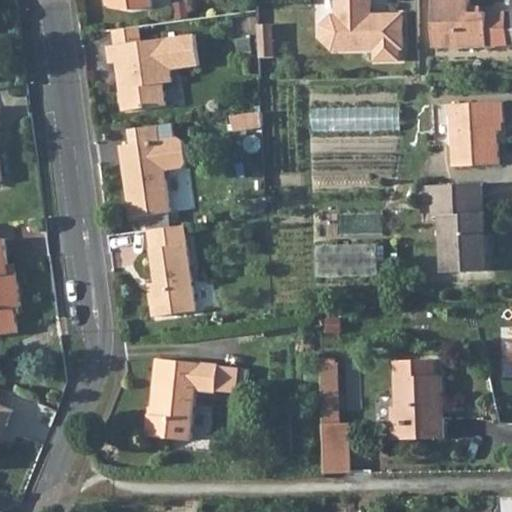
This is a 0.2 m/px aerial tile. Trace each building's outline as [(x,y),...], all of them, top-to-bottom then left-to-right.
[(107,0),(108,6),(133,10),(154,7),(152,0),(107,0)] [(336,0),(337,12),(332,12),(322,23),(322,37),(332,47),(375,46),(375,57),(399,57),(399,46),(403,46),(403,12),(371,12),(371,0),(336,0)] [(484,46),(511,44),(511,0),(511,8),(511,12),(471,14),(470,0),(433,0),(433,48),(484,46)] [(273,23),(258,24),(260,57),(275,56),(273,23)] [(140,27),(115,31),(117,46),(142,42),(140,27)] [(117,46),(108,47),(111,64),(118,63),(121,87),(123,87),(124,94),(122,94),(124,111),(168,105),(165,83),(174,82),(172,70),(200,66),(196,35),(142,42),(117,46)] [(451,99),(454,167),(500,165),(498,119),(506,118),(505,97),(451,99)] [(318,107),(317,127),(402,131),(403,110),(318,107)] [(262,112),(231,116),(233,131),(263,127),(262,112)] [(186,141),(181,138),(122,146),(124,163),(126,163),(127,172),(125,172),(131,218),(173,212),(167,170),(185,168),(189,163),(186,141)] [(443,216),(445,273),(488,271),(486,213),(483,213),(482,183),(432,186),(433,217),(443,216)] [(154,317),(198,311),(186,225),(150,230),(157,284),(160,286),(161,290),(151,291),(154,317)] [(0,335),(19,333),(16,309),(23,308),(18,273),(11,273),(10,265),(6,239),(0,239),(0,335)] [(386,278),(387,245),(321,242),(320,275),(386,278)] [(10,265),(11,273),(18,273),(17,264),(10,265)] [(218,391),(220,366),(158,358),(153,407),(153,409),(156,409),(155,415),(150,414),(148,436),(193,441),(198,390),(218,391)] [(438,375),(437,359),(397,361),(399,407),(400,424),(409,423),(410,440),(445,438),(443,375),(438,375)] [(323,363),(324,394),(340,393),(339,363),(338,363),(323,363)] [(241,368),(220,366),(218,391),(238,393),(241,368)] [(350,423),(342,423),(340,393),(324,394),(327,474),(352,473),(350,423)] [(15,410),(0,403),(0,426),(1,424),(8,427),(15,410)] [(409,423),(400,424),(399,407),(394,407),(395,440),(410,440),(409,423)] [(0,446),(8,427),(1,424),(0,426),(0,446)] [(511,511),(511,495),(499,496),(499,511),(511,511)]
